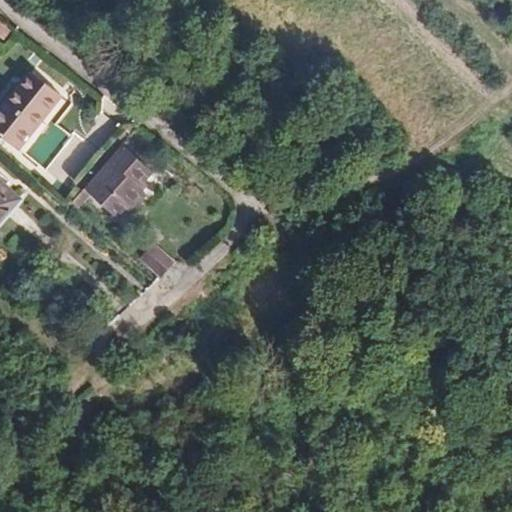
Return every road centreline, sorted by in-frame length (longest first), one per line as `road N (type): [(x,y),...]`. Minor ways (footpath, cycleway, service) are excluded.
road 1 (residential): [(112,365),(254,207),(92,76),(0,17)]
road 2 (track): [(254,207),(391,172),(511,85)]
